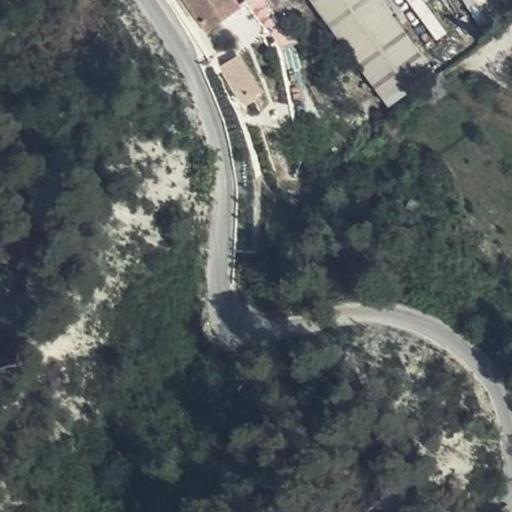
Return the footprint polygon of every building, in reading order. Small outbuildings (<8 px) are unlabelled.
[(183,0),(182,1),(206,33),(240,8),(234,0),(183,0)] [(315,0),(342,38),(385,4),(382,0),(300,0),(301,0),(315,0)] [(431,65),(386,4),(342,38),(388,99),(431,65)] [(444,73),(421,91),(433,107),(457,90),(444,73)] [(500,511),(502,511),(496,500),(494,499),(475,511),(500,511)]
